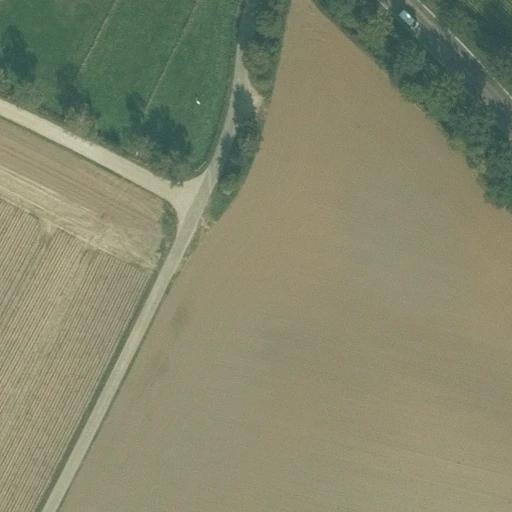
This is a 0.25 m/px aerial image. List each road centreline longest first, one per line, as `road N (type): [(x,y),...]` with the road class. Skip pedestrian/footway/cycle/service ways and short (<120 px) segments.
road 1 (unclassified): [(55,511),(240,115),(261,0)]
road 2 (track): [(200,202),(0,105)]
road 3 (tertiary): [(511,130),(398,0)]
